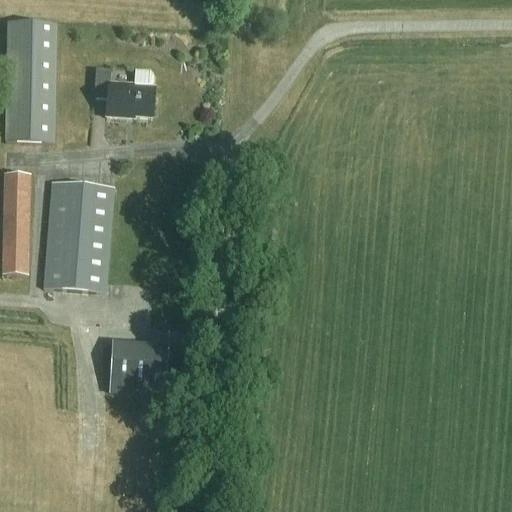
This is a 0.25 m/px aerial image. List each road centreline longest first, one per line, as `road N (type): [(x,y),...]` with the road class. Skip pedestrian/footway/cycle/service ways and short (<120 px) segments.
road 1 (unclassified): [(202,511),(231,154),(331,30),(511,26)]
road 2 (track): [(0,302),(41,305),(91,333),(203,340),(217,332)]
